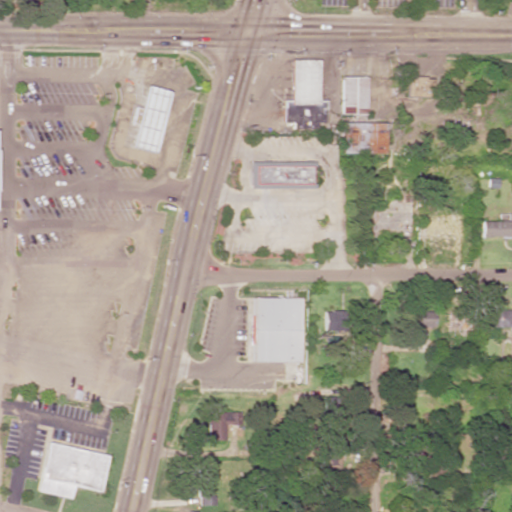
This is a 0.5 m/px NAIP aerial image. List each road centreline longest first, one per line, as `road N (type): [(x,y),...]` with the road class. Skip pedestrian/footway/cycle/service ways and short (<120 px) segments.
road 1 (secondary): [(252,0),(129,511)]
road 2 (residential): [(184,271),(511,275)]
road 3 (tertiary): [(240,37),(511,39)]
road 4 (secondary): [(0,31),(240,37)]
road 5 (residential): [(372,276),(372,511)]
